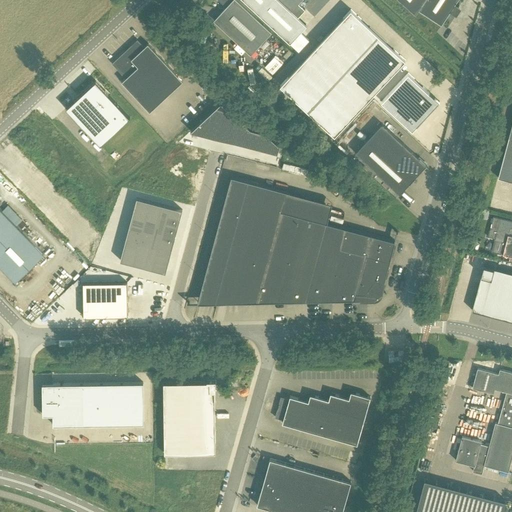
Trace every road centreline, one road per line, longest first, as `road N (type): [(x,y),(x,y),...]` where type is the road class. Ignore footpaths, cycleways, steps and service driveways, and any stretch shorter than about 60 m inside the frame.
road 1 (residential): [(492,0),(404,328)]
road 2 (residential): [(28,334),(274,331)]
road 3 (residential): [(0,131),(138,0)]
road 4 (residential): [(274,331),(225,511)]
road 5 (residential): [(274,331),(404,328)]
